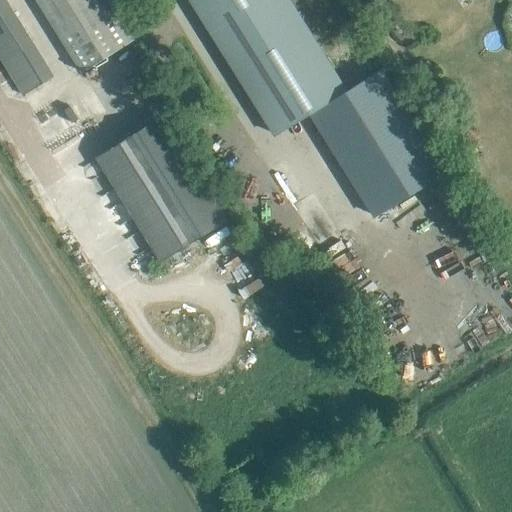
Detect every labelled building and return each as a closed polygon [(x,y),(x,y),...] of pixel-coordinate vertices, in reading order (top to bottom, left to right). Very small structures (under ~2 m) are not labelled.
[(37,0),(82,72),(133,40),(108,0),(37,0)] [(190,0),(276,136),(346,92),(288,0),(190,0)] [(0,26),(10,20),(2,9),(0,10),(0,26)] [(413,66),(406,71),(412,80),(419,75),(413,66)] [(117,110),(98,119),(110,142),(128,133),(117,110)] [(157,260),(221,220),(157,118),(93,158),(157,260)] [(249,277),(252,287),(271,281),(267,271),(249,277)]
